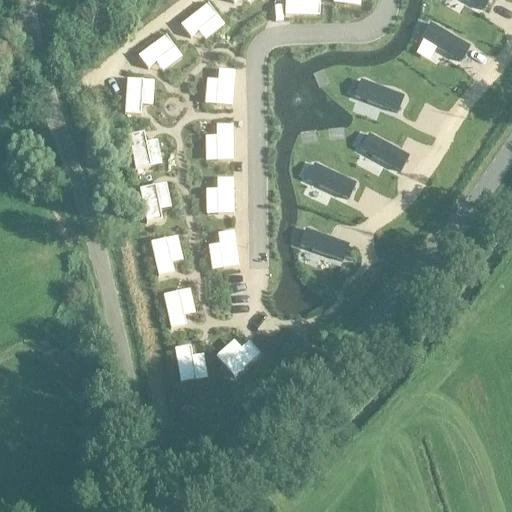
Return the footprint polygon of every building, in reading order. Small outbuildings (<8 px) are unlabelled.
[(344,0),(344,7),(359,10),(360,0),(344,0)] [(460,0),(487,12),(491,0),(460,0)] [(320,2),(285,1),(285,17),(320,18),(320,2)] [(181,28),(190,40),(215,20),(206,9),(181,28)] [(430,26),(422,39),(459,62),(468,48),(430,26)] [(166,40),(138,59),(147,71),(175,52),(166,40)] [(233,75),(218,75),(216,109),(231,109),(233,75)] [(128,82),(123,118),(138,119),(142,84),(128,82)] [(363,84),(358,99),(399,114),(404,99),(363,84)] [(231,131),(217,131),(217,146),(216,161),(231,161),(231,131)] [(370,138),(362,153),(402,174),(409,159),(370,138)] [(313,168),(307,182),(349,202),(356,187),(313,168)] [(232,182),(218,182),(218,216),(232,216),(232,182)] [(154,191),(141,193),(147,223),(159,221),(154,191)] [(349,247),(306,232),(300,250),(342,265),(349,247)] [(234,236),(218,238),(222,256),(224,271),(239,268),(234,236)] [(165,243),(151,246),(158,279),(172,276),(165,243)] [(181,294),(161,299),(170,333),(189,329),(181,294)] [(249,347),(223,368),(234,381),(260,359),(249,347)] [(190,349),(175,352),(181,385),(196,383),(190,349)]
